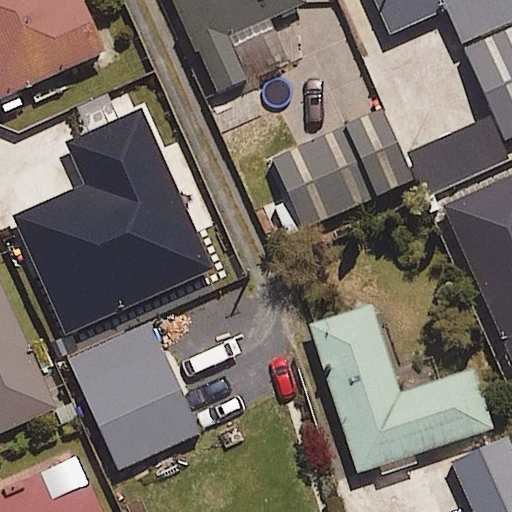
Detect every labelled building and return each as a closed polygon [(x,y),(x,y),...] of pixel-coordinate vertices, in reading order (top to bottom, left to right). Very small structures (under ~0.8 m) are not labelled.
[(0,0),(0,94),(104,50),(82,0),(0,0)] [(165,0),(209,95),(241,81),(222,38),(298,4),(296,0),(165,0)] [(472,0),(368,0),(385,38),(472,0)] [(415,184),(385,114),(272,162),(287,196),(264,206),(279,242),(415,184)] [(478,124),(409,154),(426,194),(496,165),(478,124)] [(0,278),(0,431),(57,406),(0,278)] [(366,308),(304,329),(353,476),(490,431),(470,371),(395,395),(366,308)] [(201,435),(149,322),(70,359),(122,472),(201,435)] [(511,511),(511,447),(509,442),(454,465),(474,511),(511,511)] [(51,499),(39,472),(0,488),(0,511),(102,511),(89,482),(51,499)]
